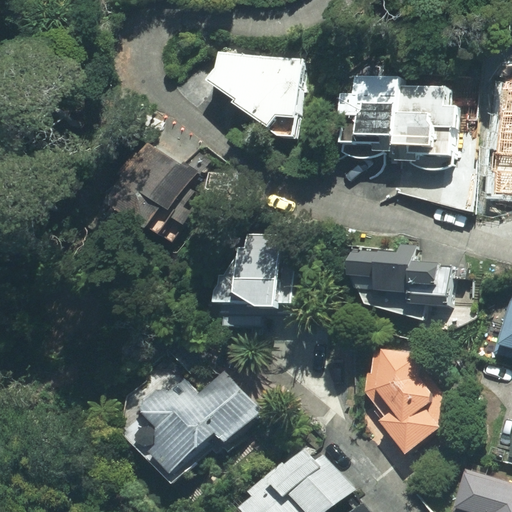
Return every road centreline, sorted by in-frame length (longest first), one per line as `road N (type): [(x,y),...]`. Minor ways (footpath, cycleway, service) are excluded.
road 1 (residential): [(334,0),(315,15),(264,27),(156,23),(127,46),(132,73),(283,188),(511,248)]
road 2 (residential): [(304,336),(327,403),(394,511)]
